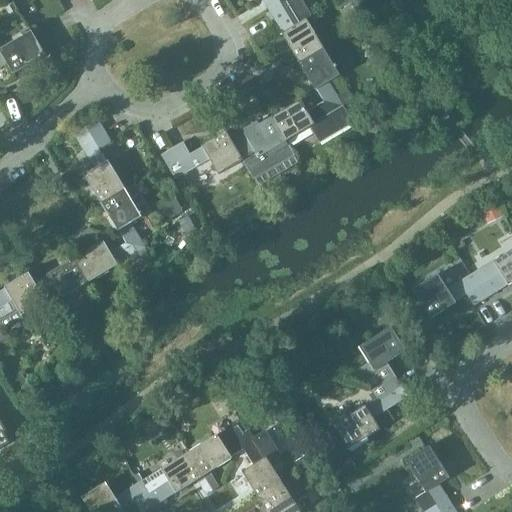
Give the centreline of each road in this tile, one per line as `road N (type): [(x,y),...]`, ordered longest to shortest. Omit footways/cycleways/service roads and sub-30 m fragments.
road 1 (residential): [(203,0),(244,61),(162,118),(138,121)]
road 2 (residential): [(99,99),(90,78),(96,37),(145,0)]
road 3 (residential): [(0,175),(99,99)]
